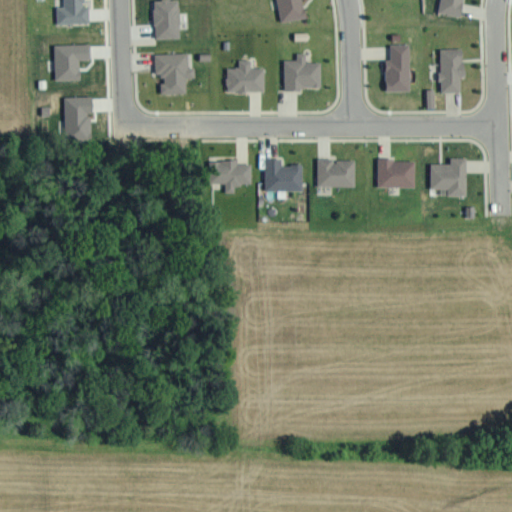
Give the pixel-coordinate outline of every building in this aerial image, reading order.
[(65,0),(66,4),(59,5),(59,23),(92,21),(91,4),(88,4),(88,0),(65,0)] [(183,36),(181,0),(156,0),(157,37),(183,36)] [(279,0),(282,20),(307,17),(305,0),(279,0)] [(442,0),(441,12),(464,15),(465,0),(442,0)] [(57,79),(83,78),(82,58),(93,58),(93,42),(56,43),(57,79)] [(411,43),(392,43),(392,58),(387,58),(388,89),(412,89),(411,43)] [(465,46),(441,47),(443,90),(463,90),(462,76),(466,75),(465,46)] [(157,53),(158,72),(165,72),(165,81),(163,81),(163,92),(188,92),(188,76),(197,76),(197,65),(190,66),(190,52),(157,53)] [(286,59),(286,87),(324,86),(323,60),(308,61),(308,52),(298,52),(298,58),(286,59)] [(266,89),(266,66),(253,66),(253,59),(241,59),(241,66),(229,66),(229,90),(266,89)] [(93,95),(67,95),(67,139),(94,139),(93,95)] [(468,156),(452,156),(452,162),(432,162),(432,187),(442,187),(442,194),(469,194),(468,156)] [(304,189),(304,163),(284,163),(284,157),(267,157),(267,189),(304,189)] [(319,184),(357,185),(358,158),(320,157),(319,184)] [(380,186),(417,185),(417,158),(379,158),(380,186)] [(211,181),(227,181),(227,192),(237,192),(237,183),(253,183),(254,162),(240,162),(240,159),(211,159),(211,181)]
